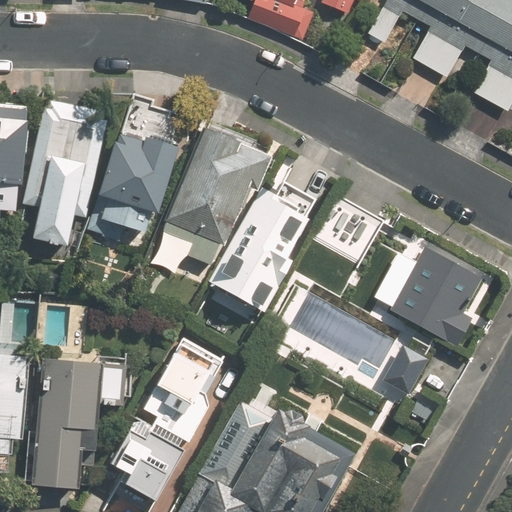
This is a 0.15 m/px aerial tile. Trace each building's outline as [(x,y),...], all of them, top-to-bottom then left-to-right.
[(254,0),(249,15),(302,36),(312,8),(303,5),(304,0),(254,0)] [(511,0),(383,0),(367,32),(390,44),(407,12),(427,23),(411,54),(450,75),(467,42),(497,58),(480,90),(511,107),(511,0)] [(109,109),(44,98),(43,107),(39,107),(23,202),(36,205),(30,236),(62,242),(67,213),(84,215),(96,141),(103,142),(109,109)] [(0,196),(16,198),(17,178),(23,178),(28,105),(0,102),(0,196)] [(255,189),(269,154),(198,126),(163,217),(167,218),(158,239),(210,260),(218,238),(222,240),(244,184),(255,189)] [(114,137),(86,228),(126,240),(131,222),(149,227),(155,207),(158,208),(177,145),(144,136),(143,138),(120,131),(118,139),(114,137)] [(310,204),(280,187),(272,200),(257,192),(212,272),(249,293),(256,280),(263,283),(265,281),(277,287),(290,263),(280,258),(303,217),(310,204)] [(460,309),(479,274),(424,244),(416,258),(407,253),(384,294),(396,301),(391,308),(455,343),(470,315),(460,309)] [(403,338),(384,375),(411,389),(430,352),(403,338)] [(172,345),(137,410),(153,419),(140,443),(122,433),(103,468),(121,478),(116,486),(150,505),(207,400),(201,378),(208,365),(172,345)] [(0,448),(6,449),(8,432),(17,433),(24,352),(0,349),(0,448)] [(40,354),(30,479),(74,482),(76,458),(93,460),(94,445),(88,444),(95,359),(40,354)] [(318,511),(354,448),(307,423),(308,420),(276,402),(260,432),(238,421),(209,475),(202,472),(180,511),(318,511)]
